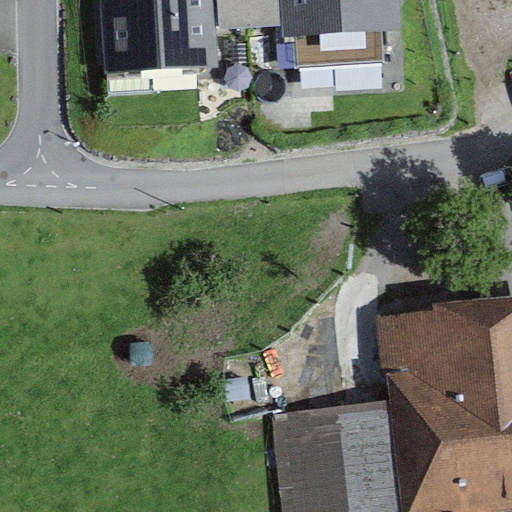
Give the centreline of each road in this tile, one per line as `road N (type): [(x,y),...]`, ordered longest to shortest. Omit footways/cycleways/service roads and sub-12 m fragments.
road 1 (residential): [(37,187),(189,185),(395,165),(511,139)]
road 2 (residential): [(37,187),(39,0)]
